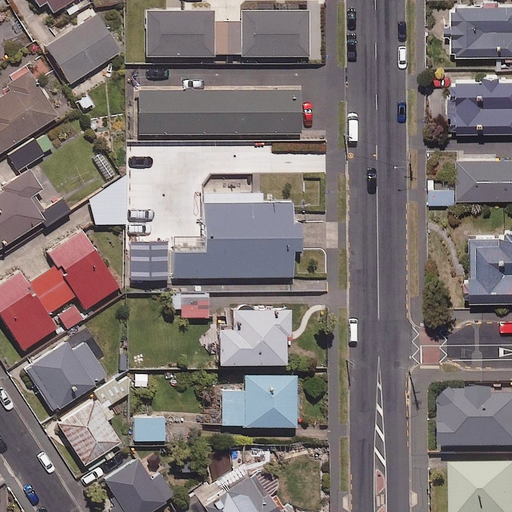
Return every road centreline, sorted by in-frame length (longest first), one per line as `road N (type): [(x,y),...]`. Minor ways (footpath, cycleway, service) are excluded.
road 1 (tertiary): [(378,346),(376,0)]
road 2 (tertiary): [(380,511),(378,346)]
road 3 (residential): [(511,344),(378,346)]
